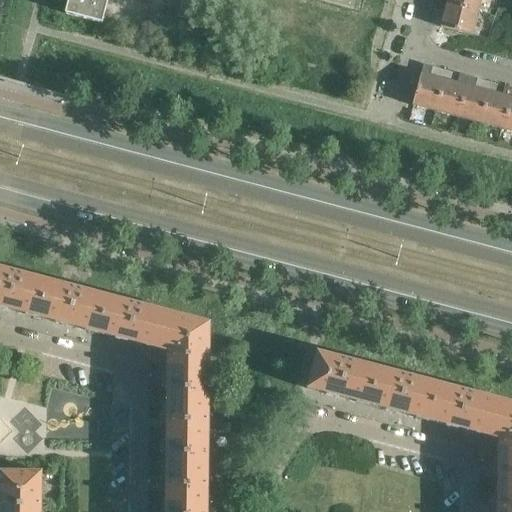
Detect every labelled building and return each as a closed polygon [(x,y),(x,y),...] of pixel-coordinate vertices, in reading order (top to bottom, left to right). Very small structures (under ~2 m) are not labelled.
[(102,24),(108,0),(68,0),(65,14),(102,24)] [(208,0),(182,0),(182,1),(178,18),(203,24),(208,0)] [(478,12),(480,0),(447,0),(446,4),(478,12)] [(471,35),(478,12),(446,4),(445,8),(436,6),(431,24),(440,26),(440,27),(471,35)] [(435,112),(446,71),(428,66),(425,76),(421,74),(412,106),(435,112)] [(458,118),(466,87),(462,85),(465,76),(446,71),(435,112),(458,118)] [(480,124),(491,83),(473,78),(470,88),(466,87),(458,118),(480,124)] [(503,130),(511,98),(507,97),(509,88),(491,83),(480,124),(503,130)] [(511,132),(511,98),(503,130),(511,132)] [(0,307),(38,318),(47,281),(0,269),(0,307)] [(98,333),(107,297),(47,281),(38,318),(98,333)] [(172,336),(178,316),(107,297),(98,333),(158,349),(162,334),(172,336)] [(208,390),(208,344),(209,324),(178,316),(172,336),(162,334),(158,349),(167,351),(166,390),(208,390)] [(368,405),(377,369),(317,353),(307,389),(368,405)] [(428,421),(437,385),(377,369),(368,405),(428,421)] [(502,424),(508,403),(437,385),(428,421),(488,437),(492,421),(502,424)] [(204,430),(205,414),(208,414),(208,390),(166,390),(166,395),(163,406),(169,408),(169,417),(166,417),(166,431),(163,442),(169,444),(169,453),(169,454),(207,454),(207,430),(204,430)] [(511,477),(511,404),(508,403),(502,424),(492,421),(488,437),(497,439),(497,477),(511,477)] [(204,494),(204,478),(207,478),(207,454),(169,454),(169,453),(166,453),(166,458),(163,469),(168,471),(168,480),(165,480),(165,495),(162,506),(168,508),(167,511),(206,511),(207,494),(204,494)] [(37,511),(38,499),(41,499),(41,473),(0,472),(0,490),(3,491),(3,500),(0,500),(0,511),(37,511)] [(356,472),(350,502),(374,506),(379,476),(356,472)] [(511,511),(511,477),(497,477),(497,483),(493,494),(499,495),(499,505),(496,504),(496,511),(511,511)] [(289,511),(314,511),(315,504),(290,503),(289,511)]
